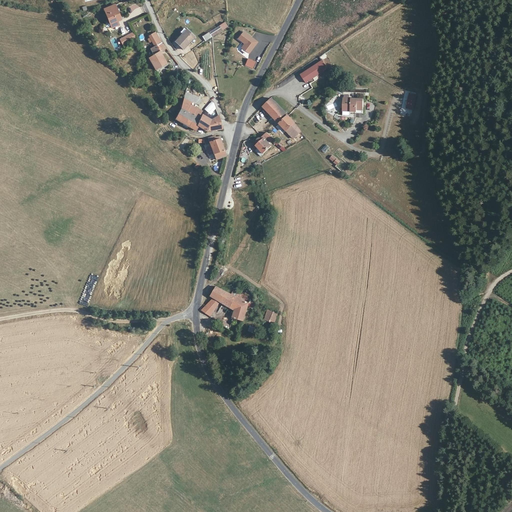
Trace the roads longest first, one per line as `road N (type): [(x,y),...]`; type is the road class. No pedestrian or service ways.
road 1 (track): [(489,292),(501,80),(511,39)]
road 2 (unclassified): [(196,310),(165,322),(90,399),(0,468)]
road 3 (tertiary): [(196,310),(213,380),(326,511)]
road 4 (track): [(448,511),(465,376),(489,292)]
road 5 (track): [(242,115),(404,0)]
road 6 (tertiary): [(237,135),(196,310)]
road 7 (residential): [(237,135),(146,0)]
road 8 (tertiary): [(299,0),(237,135)]
